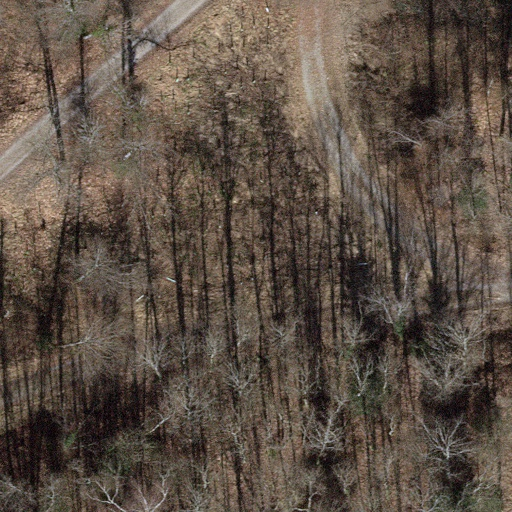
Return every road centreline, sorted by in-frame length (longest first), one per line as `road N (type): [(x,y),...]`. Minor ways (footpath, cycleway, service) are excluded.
road 1 (track): [(511,289),(132,357),(0,394)]
road 2 (track): [(332,0),(349,134),(420,220),(511,276)]
road 3 (track): [(187,0),(0,163)]
